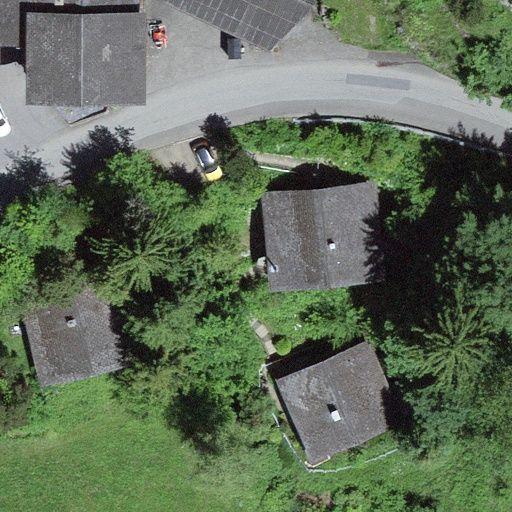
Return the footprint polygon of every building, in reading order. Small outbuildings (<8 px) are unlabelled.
[(0,0),(0,40),(33,41),(33,94),(135,96),(136,0),(0,0)] [(140,0),(271,51),(316,7),(316,0),(140,0)] [(378,184),(259,199),(271,291),(390,276),(378,184)] [(127,283),(29,305),(47,386),(145,364),(127,283)] [(374,347),(292,382),(323,453),(405,418),(374,347)]
